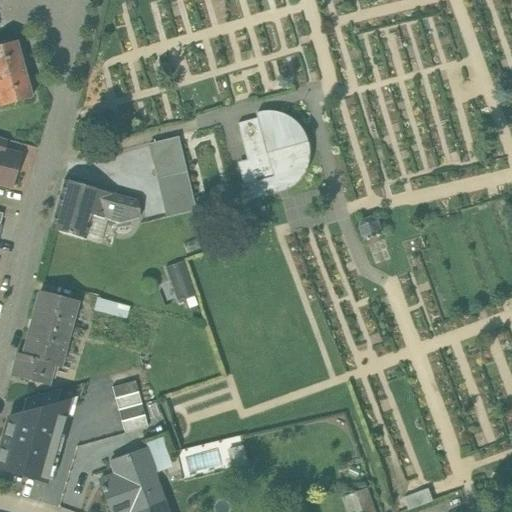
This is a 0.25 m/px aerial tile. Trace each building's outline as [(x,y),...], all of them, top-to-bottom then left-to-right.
[(16,41),(0,45),(0,106),(32,98),(16,41)] [(274,111),(257,113),(259,118),(238,123),(251,170),(241,172),(249,201),(280,192),(280,191),(294,184),(305,173),(310,158),(309,142),(310,142),(302,127),(290,116),(274,111)] [(178,136),(150,143),(159,178),(186,171),(178,136)] [(4,151),(0,150),(0,183),(10,186),(19,155),(4,151)] [(98,190),(64,181),(51,229),(84,238),(85,237),(91,214),(98,190)] [(108,220),(118,223),(138,218),(137,201),(98,190),(91,214),(108,220)] [(91,214),(85,237),(98,227),(106,225),(108,220),(91,214)] [(372,217),(363,220),(360,226),(363,236),(367,237),(367,239),(370,240),(370,238),(377,235),(378,236),(380,234),(379,233),(381,229),(378,219),(372,217)] [(172,298),(193,293),(184,258),(163,263),(172,298)] [(22,355),(52,364),(59,366),(76,301),(40,291),(22,355)] [(125,315),(127,302),(95,296),(93,308),(125,315)] [(52,364),(22,355),(17,354),(11,375),(47,385),(52,364)] [(133,378),(109,385),(123,430),(147,422),(133,378)] [(61,389),(25,398),(19,420),(31,423),(49,428),(61,389)] [(19,420),(0,415),(0,471),(16,476),(31,423),(19,420)] [(168,511),(145,449),(111,461),(116,475),(99,481),(110,511),(124,511),(129,510),(129,511),(168,511)] [(67,476),(44,469),(41,481),(64,487),(67,476)] [(64,487),(41,481),(37,492),(60,499),(64,487)] [(376,511),(367,488),(356,492),(363,511),(376,511)] [(429,488),(404,497),(409,510),(434,501),(429,488)]
